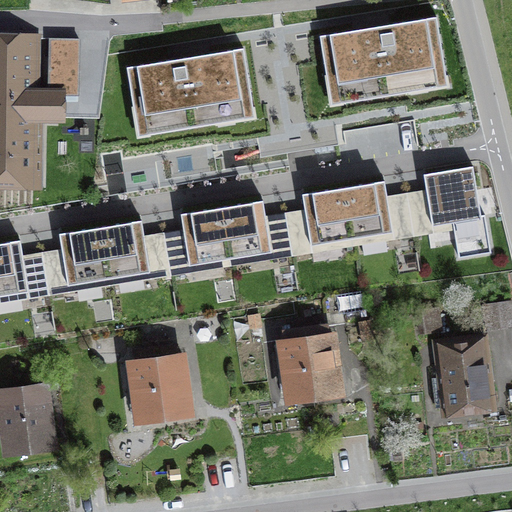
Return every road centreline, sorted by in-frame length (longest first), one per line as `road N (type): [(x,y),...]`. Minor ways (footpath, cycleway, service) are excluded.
road 1 (residential): [(0,226),(499,144)]
road 2 (residential): [(0,20),(119,23),(342,0)]
road 3 (residential): [(254,511),(511,481)]
road 4 (unclassified): [(463,0),(499,144)]
